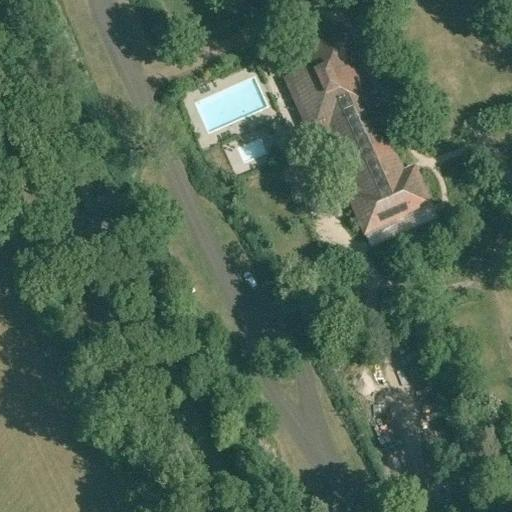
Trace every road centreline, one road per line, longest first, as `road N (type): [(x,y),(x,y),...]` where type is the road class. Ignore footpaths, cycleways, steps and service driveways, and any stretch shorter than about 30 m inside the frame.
road 1 (secondary): [(205,511),(0,84)]
road 2 (track): [(453,145),(479,198),(376,247),(331,239),(226,262)]
road 3 (track): [(453,145),(473,111),(426,0)]
